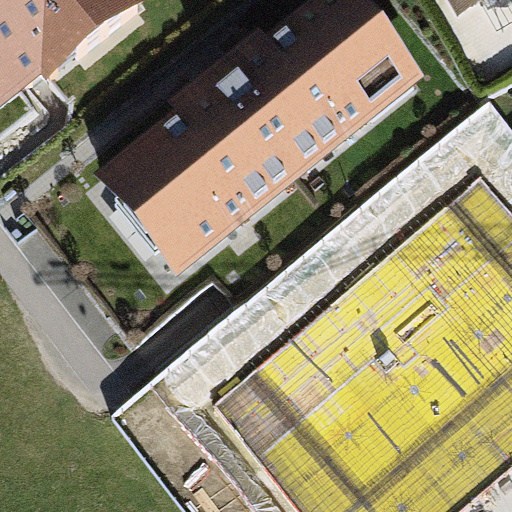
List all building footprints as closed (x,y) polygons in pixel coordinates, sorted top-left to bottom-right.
[(0,0),(0,71),(18,93),(70,52),(79,62),(139,14),(130,3),(133,0),(0,0)] [(339,0),(329,0),(89,191),(169,291),(416,95),(339,0)] [(491,0),(457,0),(466,15),(491,0)] [(511,13),(484,30),(507,70),(511,66),(511,13)] [(511,511),(511,316),(253,502),(260,511),(511,511)]
